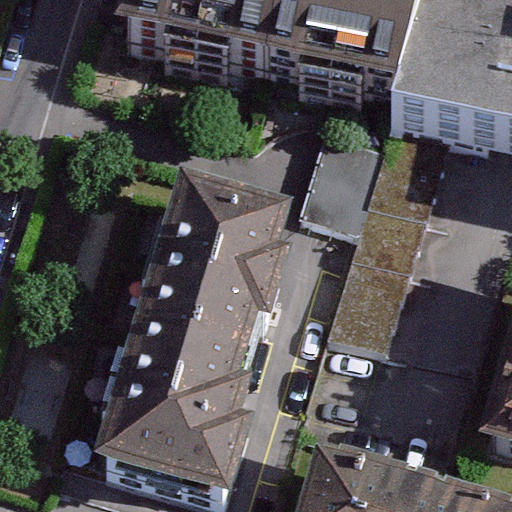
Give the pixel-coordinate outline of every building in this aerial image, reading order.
[(119,0),(105,68),(262,102),(283,0),(119,0)] [(283,0),(262,102),(393,131),(436,0),(283,0)] [(450,159),(511,172),(511,15),(440,0),(436,0),(393,131),(390,146),(450,159)] [(450,159),(390,146),(386,161),(361,249),(332,354),(387,365),(450,159)] [(307,233),(361,249),(386,161),(332,149),(307,233)] [(135,352),(252,386),(261,355),(272,358),(294,285),(282,281),(294,239),(178,206),(135,352)] [(135,352),(92,501),(129,511),(239,511),(255,459),(243,455),(254,420),(243,417),(252,386),(135,352)] [(511,471),(511,369),(485,464),(511,471)] [(411,511),(412,511),(341,491),(339,499),(318,493),(312,511),(411,511)]
